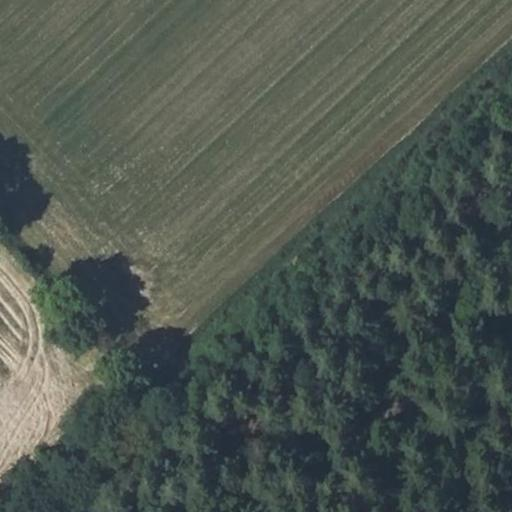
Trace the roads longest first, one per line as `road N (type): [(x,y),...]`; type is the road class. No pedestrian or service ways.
road 1 (track): [(10,511),(511,36)]
road 2 (track): [(0,212),(150,377)]
